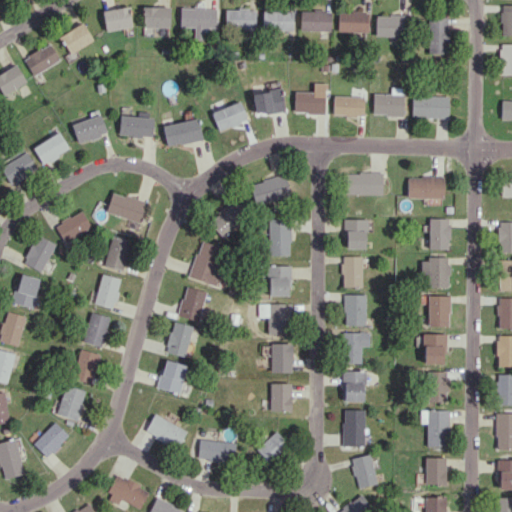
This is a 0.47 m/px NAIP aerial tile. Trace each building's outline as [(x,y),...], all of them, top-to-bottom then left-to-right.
[(511,4),(499,5),(500,35),(511,34),(511,4)] [(142,26),(169,27),(169,7),(143,6),(142,26)] [(102,9),(104,30),(131,27),(129,7),(102,9)] [(179,27),(195,27),(194,38),(203,38),(204,27),(216,27),(217,8),(180,7),(179,27)] [(255,9),(225,8),(225,28),(255,29),(255,9)] [(299,10),(299,30),(330,31),(330,10),(299,10)] [(262,29),(292,30),(293,11),(262,11),(262,29)] [(368,12),(337,11),(337,31),(368,32),(368,12)] [(375,36),(405,36),(405,14),(375,14),(375,36)] [(427,53),(447,53),(448,17),(428,16),(427,53)] [(59,35),(68,53),(92,40),(82,22),(59,35)] [(23,58),(33,75),(59,59),(49,42),(23,58)] [(511,74),(511,42),(498,43),(499,75),(511,74)] [(26,81),(15,64),(0,72),(0,91),(3,95),(26,81)] [(324,113),(324,83),(313,83),(312,91),(293,91),(293,113),(324,113)] [(390,94),(372,93),(371,115),(402,115),(404,87),(390,87),(390,94)] [(254,114),(284,110),(281,88),(251,92),(254,114)] [(363,96),(333,95),(332,115),(363,116),(363,96)] [(447,118),(448,96),(411,95),(410,117),(447,118)] [(511,99),(501,100),(500,120),(511,119),(511,99)] [(217,130),(247,119),(240,100),(211,112),(217,130)] [(104,133),(97,114),(70,124),(77,143),(104,133)] [(153,118),(119,115),(117,135),(151,137),(153,118)] [(166,147),(202,139),(197,118),(162,125),(166,147)] [(32,147),(42,165),(68,148),(58,131),(32,147)] [(0,168),(10,184),(36,167),(25,151),(0,167),(0,168)] [(381,172),(346,172),(345,194),(381,194),(381,172)] [(289,197),(284,174),(249,182),(254,204),(289,197)] [(406,176),(406,198),(442,198),(443,176),(406,176)] [(511,196),(511,176),(500,176),(500,197),(511,196)] [(147,202),(111,191),(105,211),(140,223),(147,202)] [(221,237),(247,214),(233,199),(207,222),(221,237)] [(55,224),(64,242),(91,228),(81,210),(55,224)] [(427,248),(447,249),(448,218),(428,218),(427,248)] [(289,255),(289,219),(267,219),(267,255),(289,255)] [(344,248),(365,248),(365,219),(343,219),(344,248)] [(511,251),(511,220),(497,221),(497,252),(511,251)] [(54,242),(35,234),(23,263),(42,271),(54,242)] [(124,270),(129,239),(109,236),(104,267),(124,270)] [(188,277),(217,286),(222,272),(212,269),(219,246),(199,240),(188,277)] [(340,286),(361,286),(360,255),(340,256),(340,286)] [(447,287),(447,258),(420,257),(420,273),(427,274),(427,287),(447,287)] [(497,290),(511,290),(511,259),(498,259),(497,290)] [(267,295),(288,295),(288,265),(267,265),(267,295)] [(40,279),(19,273),(10,302),(31,308),(40,279)] [(92,302),(111,308),(120,279),(101,273),(92,302)] [(206,292),(184,286),(176,315),(198,321),(206,292)] [(342,325),(364,324),(363,293),(342,293),(342,325)] [(447,295),(426,295),(426,326),(448,326),(447,295)] [(496,327),(511,327),(511,296),(496,297),(496,327)] [(288,303),(259,303),(259,317),(266,316),(266,334),(288,334),(288,303)] [(0,331),(0,341),(17,345),(25,316),(5,311),(0,331)] [(103,346),(108,316),(88,312),(83,342),(103,346)] [(182,356),(192,327),(173,320),(164,349),(182,356)] [(359,363),(360,345),(367,346),(368,332),(341,332),(341,362),(359,363)] [(422,363),(443,363),(443,333),(422,333),(422,363)] [(511,365),(511,334),(495,335),(496,366),(511,365)] [(269,343),(269,372),(290,372),(291,343),(269,343)] [(0,381),(6,383),(14,353),(0,349),(0,381)] [(91,383),(98,353),(78,349),(72,378),(91,383)] [(185,365),(162,359),(155,387),(177,393),(185,365)] [(341,400),(363,400),(363,370),(342,370),(341,400)] [(443,370),(425,371),(426,401),(444,401),(443,370)] [(511,404),(511,373),(495,373),(495,404),(511,404)] [(289,382),(268,383),(269,411),(289,410),(289,382)] [(85,391),(64,384),(55,413),(76,420),(85,391)] [(0,392),(0,422),(9,421),(4,391),(0,392)] [(341,445),(363,445),(362,408),(341,409),(341,445)] [(425,423),(425,446),(447,446),(448,410),(419,409),(419,423),(425,423)] [(511,412),(494,413),(495,449),(511,448),(511,412)] [(186,430),(152,414),(143,432),(177,448),(186,430)] [(32,443),(46,457),(67,435),(53,421),(32,443)] [(255,449),(268,463),(288,444),(275,430),(255,449)] [(0,468),(3,478),(23,473),(14,438),(0,441),(0,468)] [(196,458),(232,462),(234,443),(198,438),(196,458)] [(356,488),(376,483),(368,453),(349,458),(356,488)] [(444,457),(424,456),(423,484),(444,484),(444,457)] [(511,488),(511,459),(497,459),(497,488),(511,488)] [(148,490),(116,474),(104,498),(118,504),(120,499),(139,508),(148,490)] [(368,511),(372,509),(359,493),(335,511),(368,511)] [(443,511),(443,496),(423,497),(423,511),(443,511)] [(181,511),(183,509),(155,497),(148,511),(181,511)] [(511,511),(511,497),(494,497),(494,511),(511,511)] [(72,511),(93,511),(88,502),(72,511)]
